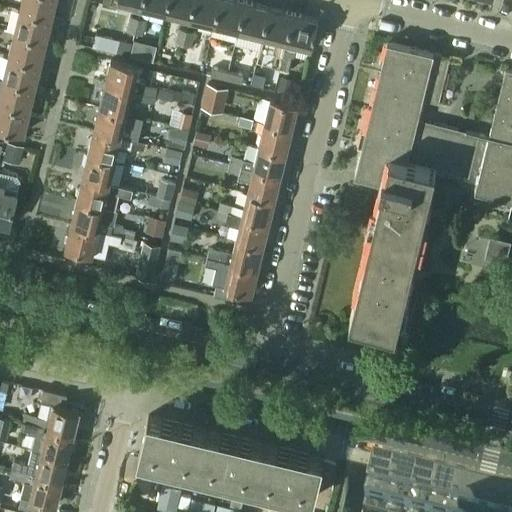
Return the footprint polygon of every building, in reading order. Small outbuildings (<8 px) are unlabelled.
[(20,0),(19,8),(52,16),(55,0),(20,0)] [(141,4),(142,0),(103,0),(102,4),(116,7),(117,0),(118,0),(132,3),(131,8),(140,11),(142,6),(141,5),(141,4)] [(168,0),(142,0),(141,4),(141,5),(142,6),(166,11),(168,0)] [(168,0),(166,11),(190,17),(194,0),(168,0)] [(194,0),(190,17),(214,23),(219,0),(194,0)] [(241,0),(219,0),(214,23),(237,29),(244,1),(241,0)] [(244,1),(237,29),(262,35),(269,7),(244,1)] [(280,67),(293,13),(269,7),(262,35),(276,38),(273,51),(275,51),(272,65),(280,67)] [(19,8),(13,31),(46,39),(52,16),(19,8)] [(318,19),(293,13),(280,67),(288,69),(291,56),(293,56),(296,43),(311,47),(318,19)] [(130,15),(126,29),(135,31),(138,17),(130,15)] [(138,17),(135,31),(143,34),(147,19),(138,17)] [(178,27),(175,41),(184,43),(187,29),(178,27)] [(187,29),(184,43),(191,45),(195,31),(187,29)] [(13,31),(7,54),(41,62),(46,39),(13,31)] [(450,55),(387,40),(355,174),(383,182),(350,319),(396,330),(436,167),(469,175),(479,132),(417,117),(423,95),(427,96),(426,99),(438,102),(450,55)] [(7,54),(2,78),(35,86),(41,62),(7,54)] [(110,59),(105,82),(132,88),(143,91),(156,94),(157,87),(134,81),(138,66),(110,59)] [(511,70),(505,69),(489,135),(488,135),(474,192),(511,201),(511,70)] [(2,78),(0,85),(0,101),(29,109),(35,86),(2,78)] [(99,105),(126,112),(132,88),(105,82),(99,105)] [(223,111),(229,88),(208,83),(202,106),(223,111)] [(143,91),(141,100),(153,103),(156,94),(143,91)] [(270,98),(264,121),(292,128),(297,104),(270,98)] [(29,109),(0,101),(0,126),(24,132),(29,109)] [(99,105),(93,129),(121,136),(133,138),(137,139),(143,117),(126,113),(126,112),(99,105)] [(240,115),(238,124),(251,127),(253,118),(240,115)] [(264,121),(259,145),(286,152),(292,128),(264,121)] [(93,129),(88,152),(115,159),(121,136),(93,129)] [(133,138),(131,148),(143,151),(145,141),(137,139),(133,138)] [(280,174),(286,152),(259,145),(255,160),(231,155),(229,162),(280,174)] [(109,182),(115,159),(88,152),(82,176),(109,182)] [(247,191),(275,198),(280,174),(229,162),(227,171),(239,174),(239,176),(250,179),(247,191)] [(0,221),(9,224),(17,193),(20,180),(17,175),(0,171),(0,221)] [(82,176),(77,200),(104,206),(115,208),(118,194),(132,197),(134,189),(109,182),(82,176)] [(242,214),(269,221),(275,198),(247,191),(244,207),(242,214)] [(77,200),(71,223),(98,230),(110,232),(122,235),(126,236),(131,237),(133,238),(135,230),(114,224),(117,209),(115,208),(104,206),(77,200)] [(220,201),(218,209),(230,212),(231,204),(220,201)] [(230,212),(218,209),(216,217),(226,220),(226,223),(239,226),(236,238),(263,245),(269,221),(242,214),(230,212)] [(71,223),(65,247),(104,256),(108,240),(120,243),(122,235),(110,232),(98,230),(71,223)] [(208,248),(206,255),(258,268),(263,245),(236,238),(233,252),(220,248),(219,251),(208,248)] [(151,280),(159,244),(144,241),(136,276),(151,280)] [(206,257),(204,264),(215,267),(211,282),(217,283),(214,295),(238,300),(240,289),(252,292),(258,268),(206,255),(206,257)] [(165,262),(161,278),(173,281),(177,265),(165,262)] [(25,412),(22,421),(74,433),(79,410),(64,406),(67,394),(43,388),(40,401),(36,415),(25,412)] [(197,470),(207,429),(148,415),(138,456),(197,470)] [(22,421),(20,430),(35,434),(32,447),(68,456),(74,433),(22,421)] [(255,484),(265,443),(207,429),(197,470),(255,484)] [(265,443),(255,484),(313,498),(323,457),(265,443)] [(14,459),(11,468),(62,480),(68,456),(32,447),(28,462),(14,459)] [(11,468),(9,477),(24,481),(21,495),(29,497),(56,504),(62,480),(11,468)] [(363,511),(386,511),(396,475),(374,469),(363,511)] [(408,511),(417,480),(396,475),(386,511),(408,511)] [(431,511),(438,485),(417,480),(408,511),(431,511)] [(438,485),(431,511),(453,511),(459,490),(438,485)] [(453,511),(475,511),(480,495),(459,490),(453,511)] [(475,511),(497,511),(501,500),(480,495),(475,511)] [(511,511),(511,503),(501,500),(497,511),(511,511)]
